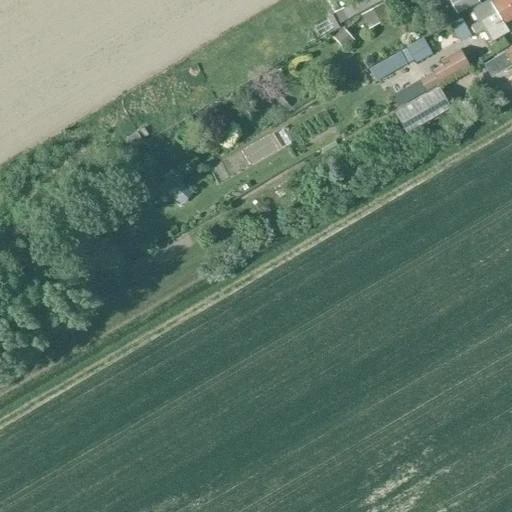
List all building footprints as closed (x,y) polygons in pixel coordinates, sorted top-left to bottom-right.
[(339,26),(383,1),(382,0),(360,0),(327,18),(334,32),(340,29),(339,26)] [(448,0),(457,16),(480,4),(477,0),(448,0)] [(510,33),(504,24),(511,19),(511,0),(496,0),(492,3),(489,0),(488,0),(470,11),(477,22),(471,26),(476,36),(483,31),(491,44),(510,33)] [(368,30),(391,18),(383,4),(361,16),(368,30)] [(372,35),(378,44),(393,35),(387,26),(372,35)] [(355,42),(344,29),(333,38),(344,51),(355,42)] [(432,55),(424,39),(407,48),(415,64),(432,55)] [(511,49),(484,66),(491,79),(511,66),(511,49)] [(425,93),(470,68),(460,50),(439,61),(442,66),(432,71),(433,73),(418,81),(425,93)] [(386,74),(406,63),(401,54),(381,64),(381,65),(370,71),(375,80),(386,74)] [(406,74),(373,88),(379,102),(413,88),(406,74)] [(511,78),(510,76),(491,86),(500,102),(511,94),(511,78)] [(439,89),(395,114),(406,134),(450,108),(439,89)] [(144,129),(123,141),(129,152),(143,144),(141,140),(148,136),(144,129)] [(188,190),(179,181),(166,194),(175,202),(188,190)]
